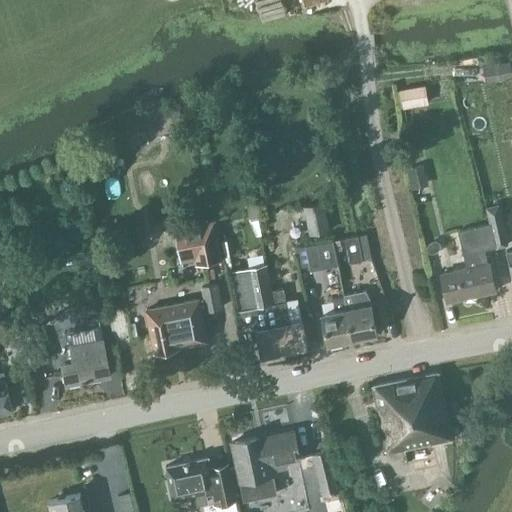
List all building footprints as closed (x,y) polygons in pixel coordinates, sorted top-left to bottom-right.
[(483,66),(486,83),(511,78),(511,68),(511,61),(483,66)] [(404,108),(429,104),(426,84),(400,88),(404,108)] [(284,147),(272,156),(280,167),(292,157),(284,147)] [(408,169),(411,185),(428,181),(424,165),(408,169)] [(438,199),(452,196),(448,182),(435,185),(438,199)] [(330,232),(324,203),(303,206),(309,235),(330,232)] [(256,204),(248,206),(250,219),(258,236),(262,235),(256,204)] [(501,206),(487,209),(490,224),(496,248),(509,245),(504,221),(501,206)] [(224,259),(215,219),(175,227),(182,262),(195,260),(196,264),(224,259)] [(467,268),(441,273),(447,302),(497,291),(491,263),(488,263),(486,250),(496,248),(490,224),(460,231),(467,268)] [(351,264),(364,262),(359,236),(346,239),(351,264)] [(319,244),(307,246),(311,265),(312,272),(324,269),(319,244)] [(311,265),(307,246),(296,248),(300,267),(311,265)] [(114,261),(102,263),(106,281),(118,279),(114,261)] [(263,357),(286,353),(276,303),(273,290),(268,264),(232,271),(244,331),(258,328),(263,357)] [(388,272),(377,275),(384,298),(394,295),(388,272)] [(33,317),(24,274),(9,277),(13,299),(17,298),(21,319),(33,317)] [(208,312),(223,310),(218,284),(203,287),(208,312)] [(273,290),(276,303),(286,353),(310,348),(305,319),(292,322),(285,288),(273,290)] [(345,296),(347,306),(354,340),(379,335),(373,302),(372,298),(365,290),(345,294),(345,296)] [(329,344),(354,340),(347,306),(345,296),(334,298),(336,309),(322,311),(329,344)] [(80,301),(83,315),(99,311),(96,298),(80,301)] [(156,352),(209,341),(202,310),(201,310),(199,298),(147,308),(156,352)] [(22,335),(28,364),(49,360),(43,331),(22,335)] [(69,386),(112,377),(104,339),(71,346),(75,361),(64,364),(69,386)] [(453,440),(439,372),(374,385),(387,452),(406,448),(407,449),(453,440)] [(0,414),(14,411),(5,373),(0,374),(0,414)] [(256,410),(260,425),(285,418),(281,404),(256,410)] [(281,464),(301,460),(295,431),(258,439),(258,436),(233,442),(245,499),(279,492),(274,472),(283,470),(281,464)] [(340,492),(330,450),(315,454),(325,496),(340,492)] [(209,457),(167,466),(175,499),(190,496),(192,506),(207,503),(205,492),(214,491),(216,503),(223,502),(237,499),(230,468),(216,471),(217,474),(213,475),(209,457)] [(86,511),(86,508),(92,507),(89,493),(50,502),(51,511),(86,511)] [(117,497),(120,511),(128,511),(133,511),(129,494),(117,497)]
